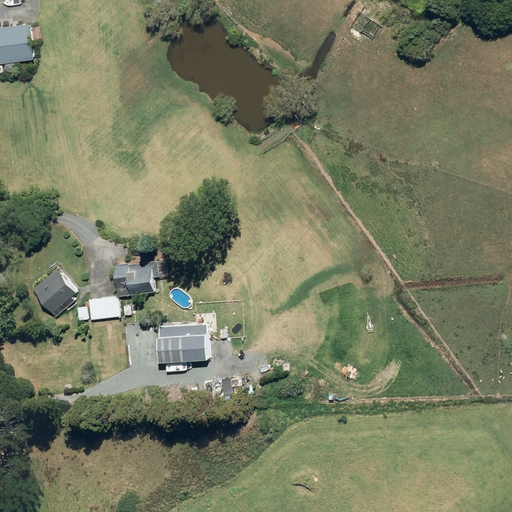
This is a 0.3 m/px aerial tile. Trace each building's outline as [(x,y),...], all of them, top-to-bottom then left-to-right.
[(29,24),(0,28),(0,64),(34,60),(29,24)] [(129,264),(115,265),(116,278),(118,296),(154,292),(152,278),(160,277),(158,262),(129,265),(129,264)] [(57,270),(33,289),(52,313),(55,317),(75,302),(71,297),(76,294),(57,270)] [(118,296),(90,300),(92,320),(120,317),(118,296)] [(88,307),(78,308),(80,320),(90,319),(88,307)] [(126,325),(127,340),(136,339),(136,348),(147,348),(146,324),(126,325)] [(160,338),(157,338),(159,364),(207,361),(206,335),(208,335),(207,325),(160,327),(160,338)] [(81,337),(0,343),(0,350),(4,399),(85,392),(81,337)] [(218,370),(216,363),(199,366),(200,371),(203,371),(203,372),(218,370)] [(195,379),(197,387),(236,380),(235,372),(195,379)]
